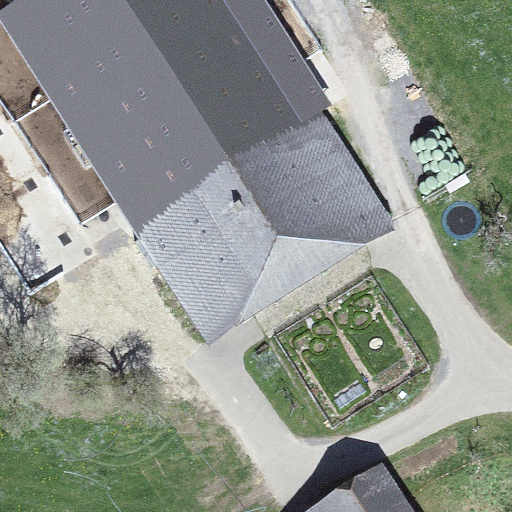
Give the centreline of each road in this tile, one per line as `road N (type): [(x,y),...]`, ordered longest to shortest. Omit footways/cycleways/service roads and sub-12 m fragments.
road 1 (track): [(488,385),(335,460),(291,460),(268,449),(0,89)]
road 2 (track): [(511,389),(488,385),(403,234)]
